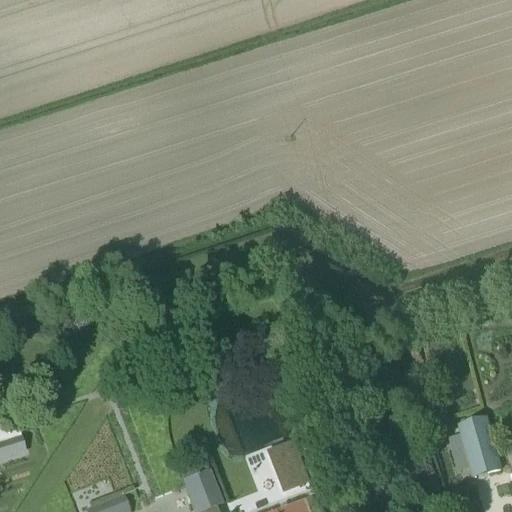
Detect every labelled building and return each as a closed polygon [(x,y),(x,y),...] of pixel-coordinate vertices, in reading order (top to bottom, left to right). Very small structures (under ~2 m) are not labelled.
[(471,471),(473,479),(502,471),(487,420),(457,427),(460,435),(446,440),(456,476),(471,471)] [(0,428),(0,462),(26,454),(16,423),(0,428)] [(183,482),(207,473),(203,462),(179,471),(183,482)] [(182,483),(192,511),(207,511),(211,511),(222,506),(209,472),(207,473),(183,482),(182,483)] [(132,488),(87,505),(89,510),(85,511),(84,511),(128,511),(122,497),(134,493),(132,488)]
